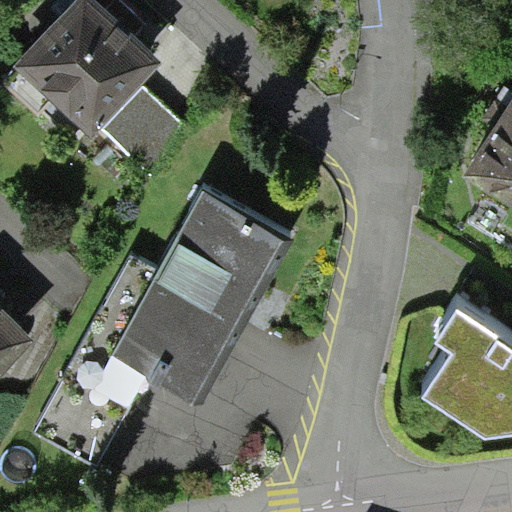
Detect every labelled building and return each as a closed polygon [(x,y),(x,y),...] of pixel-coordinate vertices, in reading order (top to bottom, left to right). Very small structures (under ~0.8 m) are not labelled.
[(140,176),(181,128),(135,89),(152,69),(76,4),(0,93),(0,94),(75,158),(94,137),(140,176)] [(511,188),(511,106),(474,164),(511,188)] [(135,396),(183,421),(276,247),(194,203),(152,283),(127,269),(34,444),(93,475),(135,396)] [(0,355),(31,325),(0,293),(0,355)] [(486,421),(511,416),(511,330),(459,296),(435,331),(453,342),(429,382),(486,421)]
